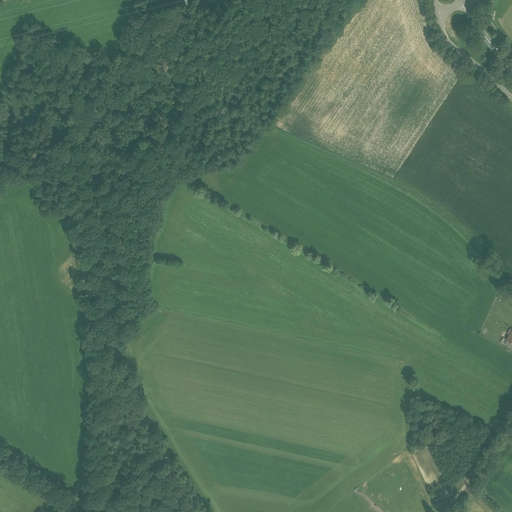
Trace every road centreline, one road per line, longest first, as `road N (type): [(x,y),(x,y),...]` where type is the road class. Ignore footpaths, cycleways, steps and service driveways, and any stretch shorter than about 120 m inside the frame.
road 1 (unclassified): [(200,511),(98,340)]
road 2 (unclassified): [(98,340),(70,161)]
road 3 (unclassified): [(70,161),(153,0)]
road 4 (unclassified): [(94,511),(98,340)]
